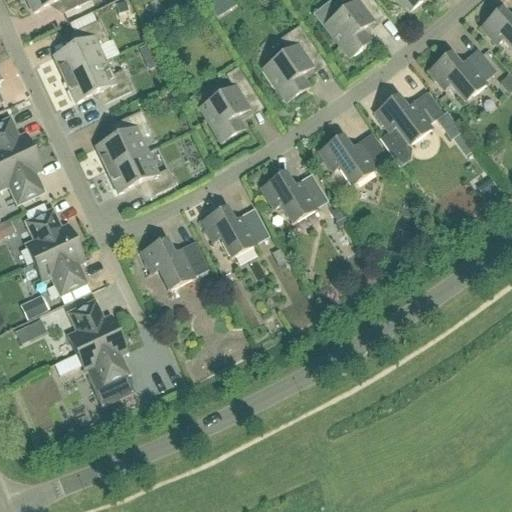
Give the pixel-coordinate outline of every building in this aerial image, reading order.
[(25,0),(33,17),(58,6),(63,17),(88,5),(85,0),(25,0)] [(171,0),(180,12),(195,2),(193,0),(171,0)] [(373,8),(366,0),(351,0),(356,6),(324,31),(349,63),(370,47),(361,36),(373,27),(364,16),(373,8)] [(396,0),(410,16),(427,0),(396,0)] [(215,2),(207,7),(214,19),(222,14),(215,2)] [(116,7),(118,17),(127,15),(125,5),(116,7)] [(151,32),(166,22),(156,7),(141,18),(151,32)] [(511,24),(511,25),(502,14),(480,33),(496,50),(501,45),(511,56),(511,24)] [(411,44),(392,19),(380,28),(398,53),(411,44)] [(54,61),(65,84),(104,66),(96,51),(107,46),(98,27),(73,39),(78,49),(54,61)] [(286,108),(308,93),(300,81),(312,73),(304,61),(314,54),(299,32),(281,44),(289,56),(263,74),(286,108)] [(449,90),(464,108),(486,89),(484,86),(495,77),(477,56),(460,70),(450,58),(428,76),(443,94),(449,90)] [(110,80),(104,66),(65,84),(76,108),(100,97),(105,107),(131,95),(121,75),(110,80)] [(221,148),(243,135),(236,122),(248,115),(241,103),(251,96),(237,73),(227,80),(234,92),(200,113),(221,148)] [(511,84),(508,80),(499,88),(507,98),(511,94),(511,84)] [(406,113),(397,101),(375,118),(389,137),(394,132),(408,151),(432,133),(429,129),(442,119),(426,98),(406,113)] [(96,151),(107,175),(146,157),(139,141),(149,136),(140,117),(115,129),(120,140),(96,151)] [(447,117),(437,125),(452,144),(462,136),(447,117)] [(0,172),(33,157),(25,139),(18,142),(9,124),(0,127),(0,172)] [(342,141),(319,157),(332,176),(338,172),(351,192),(375,175),(374,173),(388,164),(371,140),(351,154),(342,141)] [(470,150),(463,155),(468,162),(475,157),(470,150)] [(0,172),(0,194),(8,191),(17,210),(44,197),(35,179),(42,175),(33,157),(0,172)] [(107,175),(118,198),(142,187),(149,201),(175,190),(168,175),(157,180),(146,157),(107,175)] [(285,179),(261,193),(273,213),(279,210),(291,229),(317,214),(316,213),(326,207),(311,181),(293,191),(285,179)] [(336,225),(342,221),(337,212),(331,216),(336,225)] [(227,213),(202,227),(213,247),(219,244),(230,264),(256,250),(255,249),(268,242),(253,215),(234,226),(227,213)] [(34,246),(25,250),(33,268),(76,248),(67,230),(60,233),(52,215),(25,227),(34,246)] [(339,232),(346,227),(343,222),(336,227),(339,232)] [(9,225),(0,229),(0,230),(5,240),(14,236),(9,225)] [(167,245),(141,257),(151,278),(158,275),(168,296),(194,283),(194,281),(208,274),(194,248),(173,258),(167,245)] [(33,268),(42,286),(51,282),(60,301),(86,288),(77,270),(84,266),(76,248),(33,268)] [(40,300),(30,305),(37,319),(47,314),(40,300)] [(118,339),(110,321),(103,324),(94,306),(68,318),(77,337),(67,341),(76,359),(118,339)] [(26,331),(32,343),(46,337),(40,325),(26,331)] [(76,359),(84,377),(94,373),(102,392),(129,379),(120,361),(127,357),(118,339),(76,359)] [(180,360),(166,367),(174,383),(188,376),(180,360)] [(72,400),(96,390),(92,382),(86,385),(81,373),(64,381),(72,400)]
